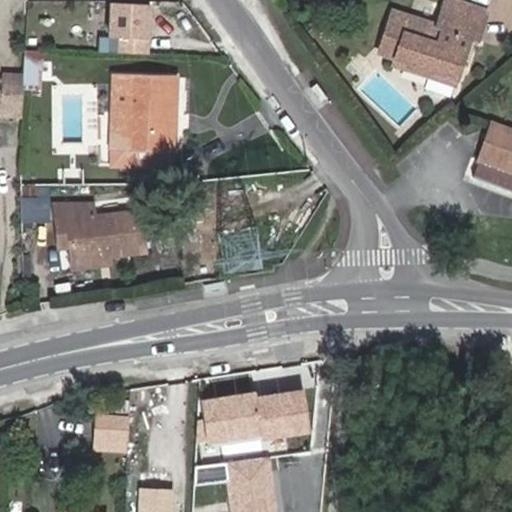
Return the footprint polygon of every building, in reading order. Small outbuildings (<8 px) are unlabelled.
[(127,0),(109,0),(107,52),(148,54),(151,1),(127,0)] [(471,45),(481,13),(453,4),(443,32),(396,17),(381,59),(453,82),(465,43),(471,45)] [(24,82),(24,91),(44,92),(45,71),(39,71),(40,50),(26,50),(24,82)] [(148,168),(174,168),(174,151),(177,151),(179,79),(116,76),(114,135),(122,136),(122,150),(130,150),(129,167),(148,168)] [(511,129),(493,122),(477,161),(484,163),(477,182),(511,195),(511,129)] [(484,163),(477,161),(470,180),(477,182),(484,163)] [(21,198),(20,224),(50,224),(50,198),(21,198)] [(74,258),(111,254),(149,251),(145,207),(98,211),(97,198),(57,201),(59,221),(71,220),(73,245),(74,258)] [(71,220),(59,221),(61,246),(73,245),(71,220)] [(112,262),(111,254),(74,258),(75,265),(112,262)] [(132,412),(100,410),(99,435),(131,437),(132,412)] [(131,437),(99,435),(99,443),(130,444),(131,437)] [(272,511),(266,458),(227,463),(232,511),(272,511)]
